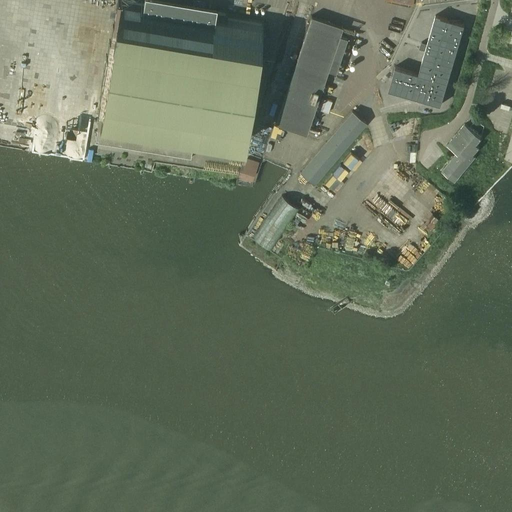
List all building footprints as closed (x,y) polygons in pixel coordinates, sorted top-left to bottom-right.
[(117,0),(95,142),(191,158),(195,133),(243,142),(264,20),(215,12),(216,6),(180,0),(117,0)] [(342,26),(311,15),(275,123),(306,133),(328,68),(335,71),(347,36),(340,34),(342,26)] [(465,24),(435,15),(427,44),(421,42),(419,48),(425,50),(419,73),(396,66),(389,89),(441,105),(465,24)] [(481,112),(496,114),(500,86),(494,85),(491,102),(483,101),(481,112)] [(367,122),(353,110),(301,172),(315,184),(367,122)] [(481,137),(469,127),(465,124),(447,145),(457,153),(442,170),(454,181),(475,156),(473,154),(479,146),(476,143),(481,137)] [(216,144),(202,142),(201,147),(215,150),(216,144)] [(416,152),(407,152),(407,162),(416,162),(416,152)] [(272,249),(300,208),(282,195),(253,236),(272,249)] [(426,209),(416,223),(429,232),(439,219),(426,209)]
